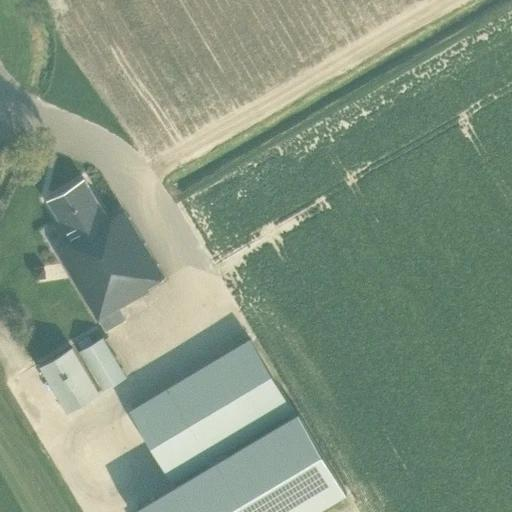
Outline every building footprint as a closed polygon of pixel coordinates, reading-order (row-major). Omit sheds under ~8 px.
[(165,276),(126,211),(113,219),(84,177),(48,199),(73,241),(58,250),(106,331),(127,318),(119,306),(149,289),(147,286),(165,276)] [(46,278),(45,267),(34,268),(35,279),(46,278)] [(78,294),(58,305),(71,326),(86,318),(80,307),(84,305),(78,294)] [(82,349),(93,342),(89,335),(78,341),(82,349)] [(104,389),(128,376),(104,336),(80,350),(104,389)] [(294,409),(251,337),(130,409),(173,482),(294,409)] [(68,412),(101,392),(73,346),(40,365),(68,412)] [(300,412),(136,508),(138,511),(311,511),(347,491),(300,412)]
